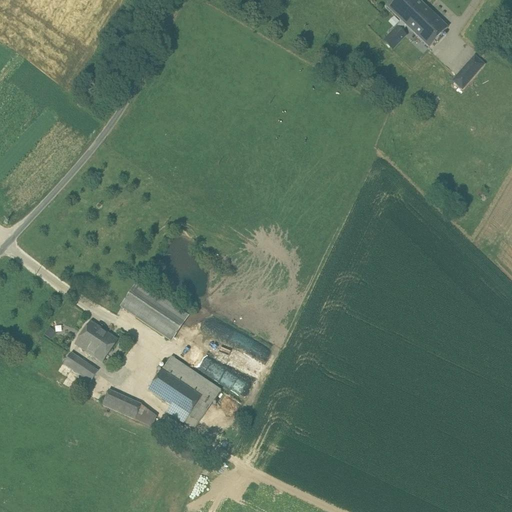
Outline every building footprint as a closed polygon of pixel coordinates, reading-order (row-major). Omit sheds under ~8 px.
[(418,0),(392,0),(386,7),(402,22),(406,26),(407,27),(426,7),(418,0)] [(448,28),(426,7),(407,27),(406,26),(429,48),(448,28)] [(402,31),(406,26),(402,22),(383,41),(392,50),(406,35),(402,31)] [(475,56),(453,81),(462,89),(484,65),(475,56)] [(188,316),(138,282),(121,308),(171,342),(188,316)] [(118,341),(91,322),(75,345),(103,363),(118,341)] [(98,372),(71,354),(64,365),(81,377),(90,383),(98,372)] [(221,390),(171,357),(162,370),(202,397),(188,417),(171,406),(167,412),(194,430),(221,390)] [(202,397),(162,370),(148,390),(171,406),(188,417),(202,397)] [(141,405),(108,391),(102,405),(135,420),(141,405)] [(157,417),(141,405),(135,420),(152,427),(157,417)]
